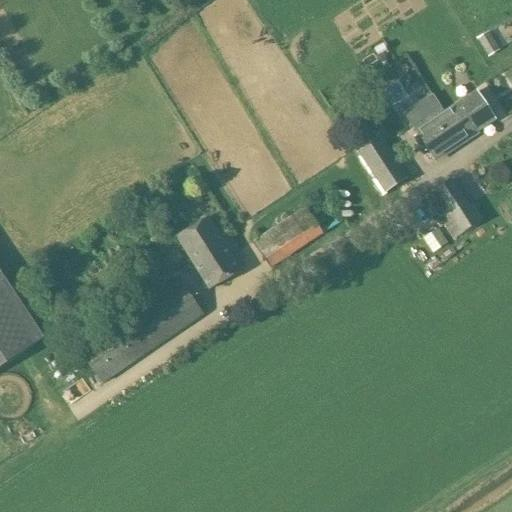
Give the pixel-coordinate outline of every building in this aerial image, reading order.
[(440,107),(412,125),(434,159),(495,120),(477,92),(444,113),(440,107)] [(384,161),(393,176),(402,190),(420,178),(401,149),(384,161)] [(425,197),(454,241),(484,220),(473,203),(469,205),(452,179),(425,197)] [(271,269),(343,222),(325,194),(252,240),(271,269)] [(242,271),(209,218),(177,238),(210,291),(242,271)] [(433,253),(449,243),(438,227),(423,238),(433,253)] [(0,369),(45,340),(0,271),(0,369)] [(79,349),(103,385),(205,316),(180,280),(79,349)]
